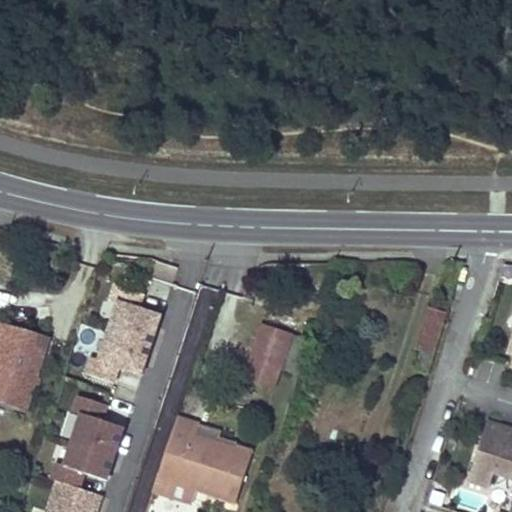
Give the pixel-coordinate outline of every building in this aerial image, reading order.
[(144,292),(115,283),(110,298),(119,301),(111,330),(151,344),(162,314),(140,307),(144,292)] [(426,308),(414,347),(419,349),(431,353),(444,313),(426,308)] [(294,326),(264,316),(250,354),(280,365),(294,326)] [(47,340),(0,325),(0,392),(29,401),(47,340)] [(151,344),(111,330),(102,358),(92,354),(86,372),(115,382),(120,366),(142,373),(151,344)] [(431,353),(419,349),(413,367),(425,371),(431,353)] [(280,365),(250,354),(245,368),(275,378),(280,365)] [(107,404),(79,396),(74,411),(82,413),(72,442),(114,456),(125,427),(102,420),(107,404)] [(234,503),(251,453),(233,447),(232,450),(192,436),(196,424),(177,417),(167,448),(158,473),(175,479),(174,482),(205,493),(234,503)] [(511,478),(511,444),(508,443),(502,441),(507,427),(486,420),(481,437),(467,480),(488,486),(492,472),(511,478)] [(508,443),(511,430),(511,428),(507,427),(502,441),(508,443)] [(106,480),(114,456),(72,442),(65,465),(57,463),(52,478),(57,480),(79,487),(84,472),(106,480)] [(205,493),(174,482),(175,479),(158,473),(153,489),(201,506),(205,493)] [(96,511),(101,495),(79,487),(57,480),(47,511),(96,511)]
